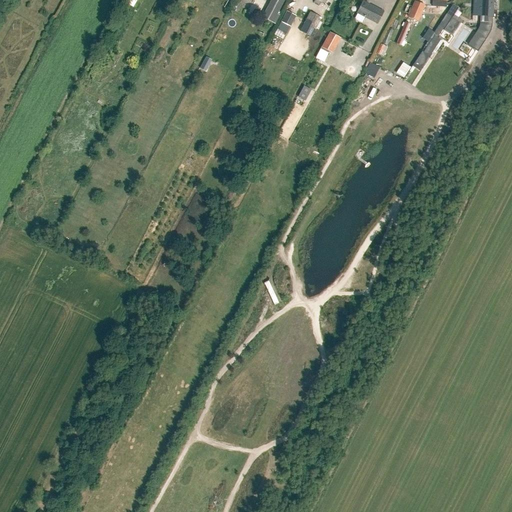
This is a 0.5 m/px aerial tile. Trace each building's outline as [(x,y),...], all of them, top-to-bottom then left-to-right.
[(272,23),(284,0),(270,0),(262,18),(272,23)] [(473,0),(473,4),(473,15),(484,15),(492,15),(492,17),(493,17),(494,1),(496,1),(496,0),(473,0)] [(378,25),(384,12),(363,1),(356,14),(378,25)] [(418,21),(425,6),(414,2),(408,17),(418,21)] [(290,27),(296,16),(287,11),(281,22),(290,27)] [(311,37),(321,18),(310,11),(300,31),(311,37)] [(444,29),(452,34),(459,22),(452,17),(444,29)] [(411,25),(406,23),(397,44),(402,46),(411,25)] [(386,46),(393,30),(388,28),(381,43),(386,46)] [(332,50),(339,37),(331,33),(324,45),(332,50)] [(478,52),(486,39),(477,33),(468,46),(478,52)] [(423,53),(430,57),(441,40),(434,36),(423,53)] [(384,46),(380,44),(376,53),(380,55),(384,46)] [(423,53),(416,63),(423,67),(427,62),(430,57),(423,53)] [(204,56),(201,69),(208,71),(212,58),(204,56)] [(365,73),(375,77),(380,66),(370,62),(365,73)] [(396,73),(404,77),(411,66),(403,62),(396,73)] [(306,102),(313,88),(305,84),(298,98),(306,102)]
